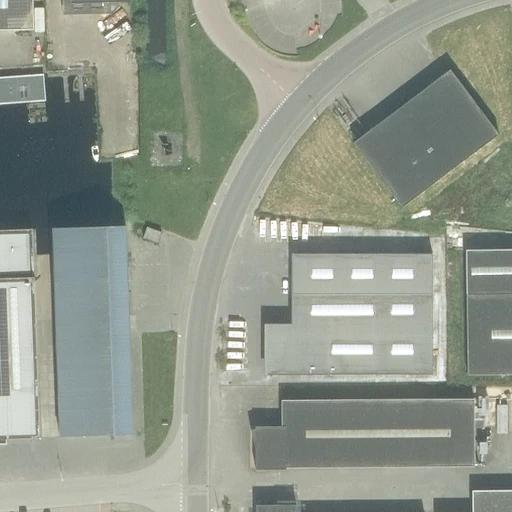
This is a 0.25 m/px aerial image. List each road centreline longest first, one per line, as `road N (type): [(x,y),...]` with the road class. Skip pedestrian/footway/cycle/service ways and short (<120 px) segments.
road 1 (unclassified): [(198,484),(200,334),(216,251),(252,169),(299,100)]
road 2 (unclassified): [(198,484),(0,502)]
road 3 (unclassified): [(299,100),(370,41),(451,0)]
road 4 (unclassified): [(299,100),(221,37),(210,0)]
